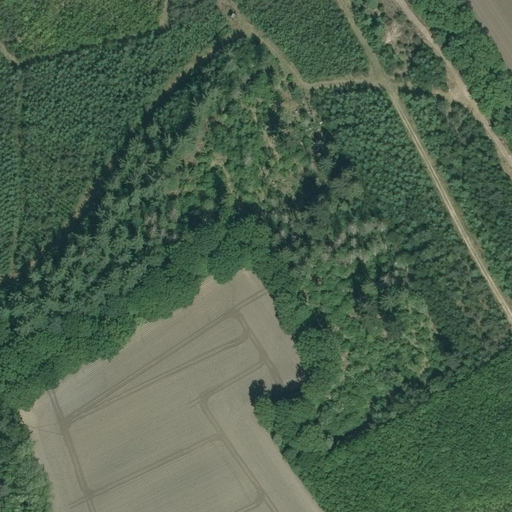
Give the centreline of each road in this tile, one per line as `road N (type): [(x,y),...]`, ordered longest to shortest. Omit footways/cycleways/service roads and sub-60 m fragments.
road 1 (track): [(386,83),(327,84),(251,38),(227,41),(165,93),(78,214),(0,278)]
road 2 (track): [(511,315),(343,0)]
